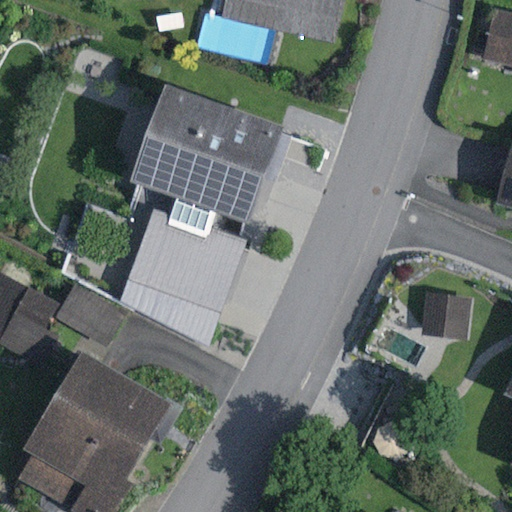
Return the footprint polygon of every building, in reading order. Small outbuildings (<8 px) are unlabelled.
[(235,0),(234,4),(345,31),(352,0),(235,0)] [(305,127),(186,83),(149,184),(192,200),(183,223),(226,239),(234,216),(267,228),(305,127)] [(76,302),(1,262),(0,264),(0,326),(49,353),(76,302)] [(141,308),(98,286),(83,317),(126,339),(141,308)] [(490,294),(447,290),(443,330),(486,334),(490,294)] [(128,511),(195,392),(107,343),(33,476),(98,511),(128,511)]
